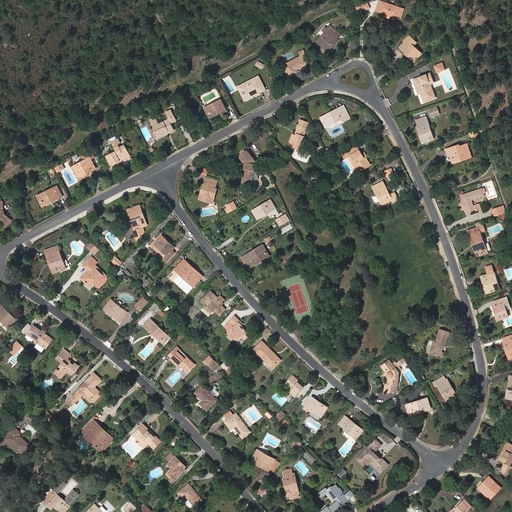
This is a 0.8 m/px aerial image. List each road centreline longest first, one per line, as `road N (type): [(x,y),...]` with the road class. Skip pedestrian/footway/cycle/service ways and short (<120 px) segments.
road 1 (residential): [(155,171),(269,320),(444,466)]
road 2 (residential): [(381,106),(447,243),(480,354),(477,420),(444,466)]
road 3 (residential): [(0,272),(124,363),(258,511)]
road 4 (residential): [(155,171),(313,86)]
road 5 (residential): [(0,252),(155,171)]
